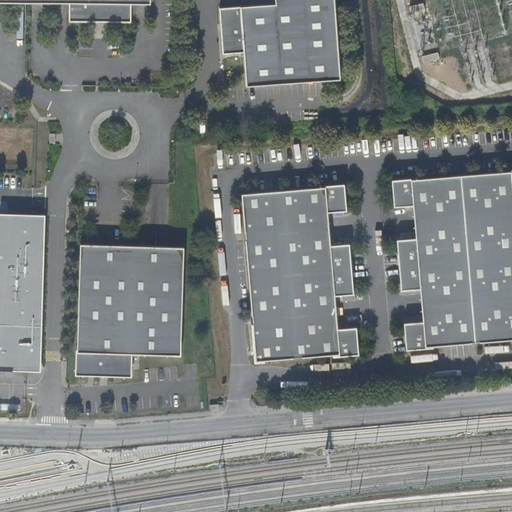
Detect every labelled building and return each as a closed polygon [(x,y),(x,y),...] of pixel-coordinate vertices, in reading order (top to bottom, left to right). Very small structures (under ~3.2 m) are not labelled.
[(67,0),(66,22),(126,20),(126,0),(67,0)] [(334,76),(329,0),(259,0),(215,3),(219,48),(240,48),(244,82),(334,76)] [(423,2),(410,6),(411,12),(424,9),(423,2)] [(438,52),(422,56),(424,62),(439,58),(438,52)] [(511,171),(412,180),(411,178),(392,180),(392,183),(393,183),(395,203),(394,204),(394,207),(413,205),(416,238),(397,239),(397,243),(398,243),(402,286),(401,287),(401,290),(420,288),(423,321),(404,322),(407,346),(406,346),(406,349),(437,347),(437,345),(511,339),(511,169),(510,170),(511,171)] [(325,187),(242,194),(252,315),(253,315),(254,323),(252,323),(255,362),(264,361),(264,360),(333,355),(333,356),(338,356),(338,355),(355,354),(359,354),(359,350),(358,350),(356,330),(357,330),(357,326),(338,328),(335,295),(354,294),(354,291),(353,291),(349,247),(350,247),(350,243),(331,245),(328,212),(347,211),(347,208),(346,208),(344,187),(345,187),(345,184),(325,186),(325,187)] [(0,369),(13,370),(13,366),(39,367),(41,326),(42,326),(45,214),(0,212),(0,369)] [(77,345),(76,345),(75,374),(132,376),(132,353),(181,355),(184,246),(80,243),(77,345)]
